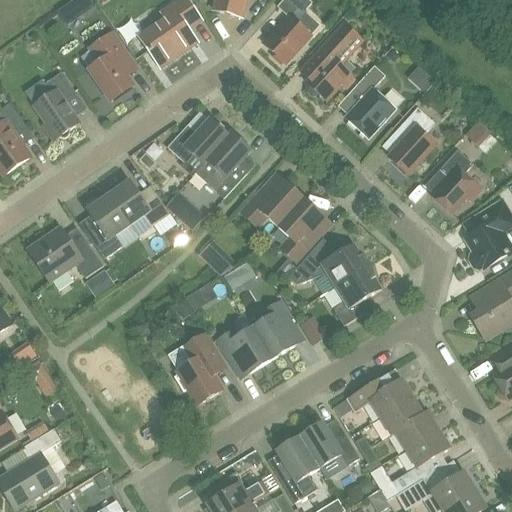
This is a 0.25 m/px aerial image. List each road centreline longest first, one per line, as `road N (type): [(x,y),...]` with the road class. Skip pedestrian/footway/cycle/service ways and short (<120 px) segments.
road 1 (residential): [(0,216),(201,81),(236,71),(422,244),(431,260),(416,327)]
road 2 (residential): [(161,511),(148,489),(416,327)]
road 3 (residential): [(511,472),(416,327)]
